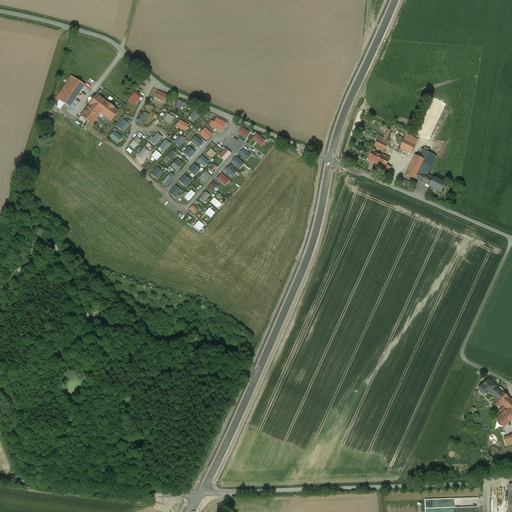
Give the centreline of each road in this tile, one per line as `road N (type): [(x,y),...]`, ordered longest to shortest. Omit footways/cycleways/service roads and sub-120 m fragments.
road 1 (unclassified): [(0,11),(106,39),(164,88),(330,160)]
road 2 (tertiary): [(199,493),(303,266),(330,160)]
road 3 (unclassified): [(199,493),(462,484),(511,472)]
road 4 (unclassified): [(0,478),(132,497),(199,493)]
road 5 (unclassified): [(330,160),(511,238)]
road 6 (tertiary): [(330,160),(395,0)]
